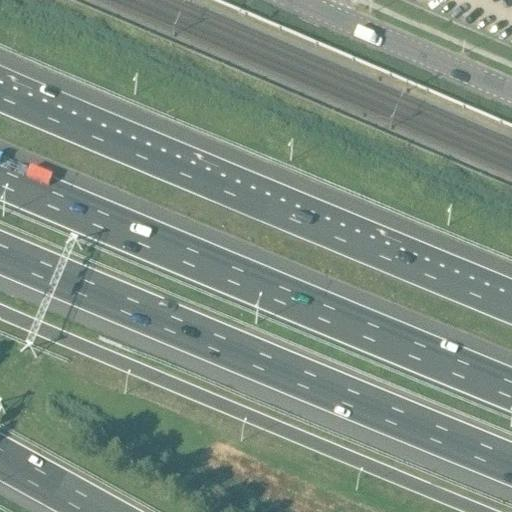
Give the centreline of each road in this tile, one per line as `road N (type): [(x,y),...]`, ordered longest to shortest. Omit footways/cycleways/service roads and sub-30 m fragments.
road 1 (motorway): [(511,392),(0,176)]
road 2 (motorway): [(511,303),(0,93)]
road 3 (motorway): [(0,254),(511,464)]
road 4 (motorway): [(0,312),(483,511)]
road 5 (secondary): [(511,94),(292,0)]
